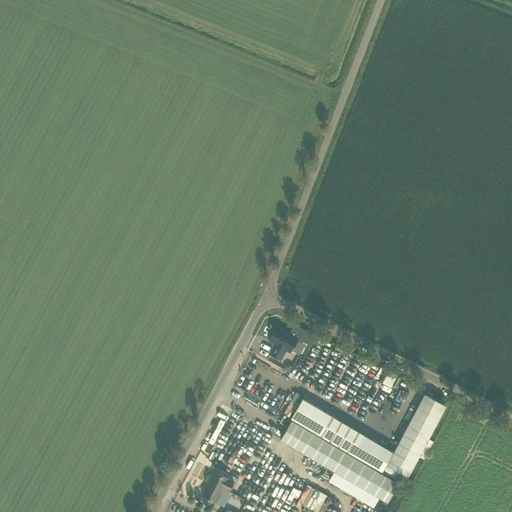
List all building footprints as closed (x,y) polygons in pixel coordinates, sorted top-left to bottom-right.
[(269,353),(278,358),(281,359),(286,350),(290,352),(298,337),(277,326),(269,340),(276,344),(274,348),(273,347),(269,353)] [(424,393),(393,451),(384,470),(405,482),(446,405),(424,393)] [(318,432),(352,453),(352,452),(384,470),(393,451),(363,434),(330,414),(303,397),(291,417),(317,434),(318,432)] [(288,427),(292,419),(284,415),(280,422),(288,427)] [(404,483),(405,482),(384,470),(352,452),(352,453),(351,455),(293,421),(283,439),(335,469),(328,481),(373,507),(380,496),(389,501),(400,481),(404,483)] [(228,491),(234,481),(214,471),(201,495),(216,502),(223,488),(228,491)] [(308,511),(320,511),(328,492),(308,485),(305,494),(308,495),(302,510),(308,511)]
